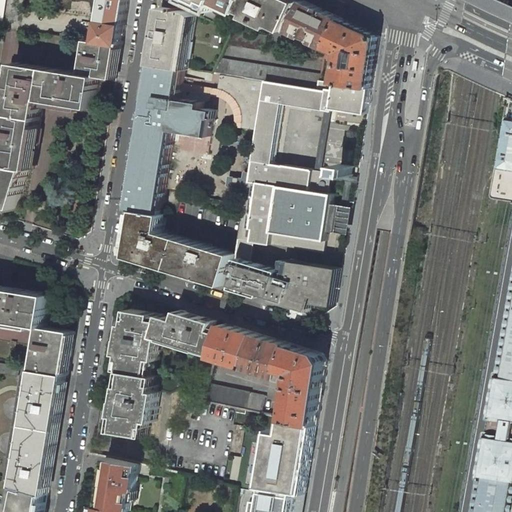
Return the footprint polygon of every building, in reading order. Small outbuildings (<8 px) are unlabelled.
[(108,0),(105,19),(103,31),(97,30),(95,40),(123,44),(124,44),(130,0),(108,0)] [(169,0),(165,0),(155,64),(187,68),(190,69),(199,15),(194,12),(169,0)] [(250,0),(193,0),(198,2),(198,0),(212,0),(205,16),(220,24),(225,14),(218,10),(221,4),(224,2),(245,12),(246,9),(250,0)] [(304,1),(302,0),(250,0),(246,9),(260,15),(258,19),(270,24),(271,21),(291,29),(304,1)] [(343,19),(304,1),(291,29),(331,48),(343,19)] [(381,36),(343,19),(331,48),(341,52),(338,83),(372,88),(381,36)] [(267,35),(236,31),(230,44),(265,50),(267,35)] [(0,167),(0,201),(19,208),(31,169),(34,169),(40,130),(41,121),(43,111),(45,99),(70,103),(96,108),(101,75),(117,78),(120,60),(123,44),(95,40),(92,39),(89,55),(86,73),(19,62),(1,168),(0,167)] [(323,73),(223,58),(216,73),(222,74),(246,77),(265,80),(321,89),(322,80),(323,73)] [(187,68),(155,64),(132,208),(140,209),(164,213),(177,131),(211,136),(214,118),(217,118),(218,109),(205,107),(206,101),(183,97),(187,68)] [(236,97),(239,100),(239,101),(242,107),(244,112),(244,118),(243,127),(257,129),(265,80),(246,77),(222,74),(219,90),(226,91),(229,92),(234,95),(236,97)] [(321,89),(265,80),(257,129),(252,160),(245,204),(237,253),(238,254),(238,256),(254,260),(256,241),(274,244),(274,243),(326,251),(328,240),(329,240),(330,230),(335,203),(336,193),(331,192),(333,179),(325,178),(326,171),(315,169),(287,164),(287,165),(275,163),(285,103),(335,111),(335,108),(368,114),(372,88),(338,83),(337,90),(330,88),(330,81),(322,80),(321,89)] [(511,117),(503,167),(511,168),(511,117)] [(356,166),(343,163),(341,173),(355,175),(356,166)] [(357,183),(358,176),(326,171),(325,178),(333,179),(347,181),(345,197),(351,198),(353,182),(357,183)] [(330,230),(349,233),(353,206),(335,203),(330,230)] [(164,213),(140,209),(139,215),(133,249),(132,256),(228,285),(237,253),(174,234),(165,231),(167,219),(168,214),(164,213)] [(237,287),(312,310),(318,292),(320,292),(320,302),(338,304),(344,267),(297,259),(294,273),(254,260),(238,256),(237,261),(240,262),(238,270),(241,272),(237,287)] [(0,318),(44,325),(37,368),(69,374),(76,331),(48,326),(53,294),(0,285),(0,318)] [(126,323),(124,338),(123,338),(121,353),(124,354),(122,368),(127,369),(155,374),(158,358),(160,359),(164,337),(166,330),(163,329),(166,314),(132,309),(130,324),(126,323)] [(166,339),(202,350),(203,349),(217,354),(225,328),(219,326),(220,321),(182,310),(180,318),(166,314),(163,329),(166,330),(164,337),(166,337),(166,339)] [(252,366),(260,333),(230,324),(227,323),(225,328),(217,354),(217,355),(221,357),(252,366)] [(288,368),(294,344),(260,333),(252,366),(286,376),(288,368)] [(298,371),(291,418),(319,424),(329,361),(323,353),(294,344),(288,368),(298,371)] [(511,511),(511,344),(507,371),(505,370),(497,415),(498,416),(497,420),(496,430),(494,430),(486,475),(489,476),(482,511),(511,511)] [(69,374),(37,368),(35,383),(33,382),(33,384),(30,383),(30,387),(34,387),(33,391),(29,390),(19,448),(24,448),(23,453),(19,452),(14,479),(19,479),(18,485),(49,494),(69,374)] [(126,431),(150,436),(153,421),(157,421),(162,390),(159,390),(161,375),(155,374),(127,369),(125,384),(123,384),(123,387),(121,399),(120,399),(115,429),(126,431)] [(238,407),(263,412),(267,396),(208,384),(204,400),(238,407)] [(308,492),(319,424),(291,418),(289,418),(287,430),(274,428),(271,445),(263,490),(293,496),(293,490),(308,492)] [(142,463),(111,457),(108,477),(103,507),(97,506),(96,511),(129,511),(130,510),(132,511),(135,491),(138,491),(142,463)] [(46,511),(49,494),(18,485),(16,499),(11,499),(8,511),(46,511)] [(290,511),(294,496),(293,496),(263,490),(261,501),(259,511),(290,511)] [(304,511),(308,492),(293,490),(293,496),(294,496),(290,511),(304,511)] [(251,500),(249,511),(259,511),(261,501),(251,500)]
